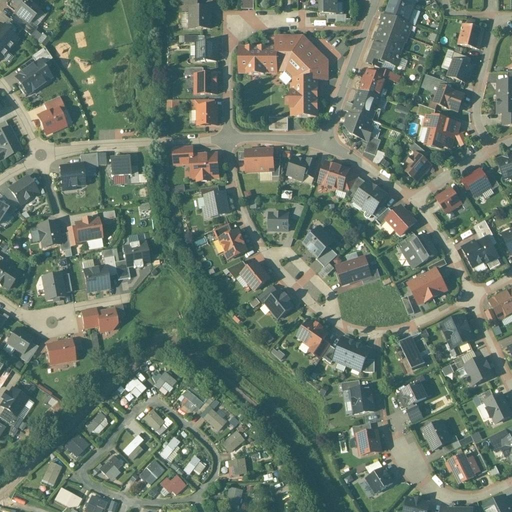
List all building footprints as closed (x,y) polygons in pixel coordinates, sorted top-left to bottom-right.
[(9,0),(21,9),(28,0),(9,0)] [(21,9),(16,15),(24,22),(29,25),(30,23),(41,10),(28,0),(21,9)] [(254,8),(253,0),(240,0),(241,9),(254,8)] [(336,0),(319,0),(320,14),(325,14),(325,16),(328,16),(336,16),(336,0)] [(407,1),(403,0),(391,0),(385,17),(390,18),(408,25),(415,4),(407,1)] [(210,9),(190,9),(190,29),(210,30),(210,9)] [(336,16),(328,16),(327,24),(340,24),(341,16),(336,16)] [(408,25),(390,18),(388,25),(383,23),(381,29),(406,38),(408,32),(408,33),(411,26),(408,25)] [(10,20),(3,29),(15,39),(22,30),(19,28),(10,20)] [(24,22),(19,28),(22,30),(31,38),(38,29),(30,23),(29,25),(24,22)] [(0,26),(0,62),(18,41),(15,39),(3,29),(0,26)] [(482,31),(464,26),(459,46),(477,50),(482,31)] [(406,38),(381,29),(379,35),(383,37),(381,44),(401,51),(404,45),(403,44),(406,38)] [(302,38),(275,38),(275,51),(276,72),(285,72),(294,80),(315,81),(327,81),(327,63),(324,63),(302,41),(302,38)] [(381,44),(376,42),(370,59),(383,64),(384,63),(395,67),(398,61),(399,61),(399,60),(398,59),(401,51),(381,44)] [(204,44),(197,44),(197,62),(216,62),(216,44),(204,44)] [(270,49),(239,49),(239,74),(247,74),(247,76),(264,76),(264,74),(276,74),(276,72),(275,51),(270,51),(270,49)] [(470,59),(453,53),(451,60),(453,61),(468,66),(470,59)] [(383,64),(370,59),(367,65),(380,70),(383,64)] [(468,66),(453,61),(447,78),(466,85),(472,68),(468,66)] [(41,62),(16,78),(28,95),(52,79),(41,62)] [(397,76),(381,70),(378,77),(386,79),(395,83),(397,76)] [(378,77),(367,72),(360,91),(361,91),(379,98),(380,98),(379,98),(386,79),(378,77)] [(203,76),(195,76),(195,77),(195,95),(216,95),(216,86),(214,86),(214,76),(203,76)] [(446,84),(429,77),(427,84),(439,89),(439,87),(444,89),(446,84)] [(315,81),(294,80),(294,86),(292,86),(291,93),(290,93),(290,110),(292,110),(292,118),(317,118),(317,86),(315,86),(315,81)] [(511,83),(507,83),(497,83),(497,99),(511,99),(511,83)] [(444,89),(439,87),(439,89),(433,104),(448,110),(448,109),(457,113),(463,96),(444,89)] [(379,98),(361,91),(354,109),(373,116),(379,98)] [(511,99),(497,99),(497,115),(502,115),(511,115),(511,99)] [(167,100),(167,111),(180,111),(180,100),(167,100)] [(400,106),(397,122),(406,124),(409,107),(400,106)] [(435,111),(419,106),(416,116),(427,119),(427,118),(433,120),(433,119),(435,111)] [(200,108),(198,108),(198,126),(216,126),(216,108),(213,108),(200,108)] [(58,109),(38,118),(46,137),(66,129),(58,109)] [(373,116),(354,109),(352,115),(371,122),(373,116)] [(352,115),(349,114),(344,126),(351,136),(368,142),(370,137),(373,129),(370,128),(372,122),(371,122),(352,115)] [(511,115),(502,115),(502,126),(511,126),(511,115)] [(287,130),(288,118),(269,117),(269,130),(287,130)] [(433,119),(433,120),(427,118),(427,119),(424,127),(430,129),(426,146),(440,149),(440,146),(450,149),(453,135),(455,135),(458,126),(446,123),(446,122),(433,119)] [(5,122),(0,124),(0,132),(8,129),(5,122)] [(0,132),(0,161),(20,151),(8,129),(0,132)] [(380,141),(370,137),(368,142),(379,146),(380,141)] [(379,146),(368,142),(364,153),(375,157),(376,152),(379,146)] [(428,156),(414,144),(409,150),(415,155),(416,155),(423,161),(428,156)] [(216,156),(192,157),(191,149),(174,150),(174,165),(191,164),(192,175),(197,175),(197,181),(199,181),(200,183),(207,182),(208,181),(209,181),(209,179),(217,178),(216,156)] [(272,151),(245,152),(245,153),(238,153),(239,162),(246,161),(246,173),(272,172),(273,172),(273,160),(272,151)] [(385,155),(376,152),(375,157),(373,162),(378,165),(385,155)] [(82,169),(98,168),(97,155),(80,157),(81,166),(82,166),(82,169)] [(423,161),(416,155),(415,155),(412,159),(411,158),(406,165),(402,170),(416,183),(424,173),(425,173),(427,171),(427,170),(430,167),(423,161)] [(511,155),(497,161),(500,169),(497,174),(503,177),(504,180),(507,179),(511,181),(511,155)] [(306,163),(293,158),(287,176),(293,178),(293,180),(302,183),(304,176),(314,179),(319,164),(307,160),(306,163)] [(128,159),(110,160),(111,178),(129,177),(128,159)] [(280,160),(273,160),(273,172),(272,172),(272,178),(279,178),(280,160)] [(443,160),(438,164),(441,169),(446,165),(443,160)] [(348,172),(326,164),(319,184),(326,186),(327,189),(331,190),(334,189),(341,192),(342,190),(348,174),(348,172)] [(81,166),(60,168),(63,192),(75,191),(75,188),(84,187),(82,169),(82,166),(81,166)] [(483,176),(480,171),(461,183),(466,191),(469,189),(474,198),(490,189),(490,188),(483,176)] [(499,187),(490,172),(483,176),(490,188),(490,189),(491,191),(499,187)] [(358,177),(348,174),(342,190),(349,192),(350,192),(349,192),(358,178),(358,177)] [(27,178),(9,191),(19,206),(38,194),(27,178)] [(358,178),(349,192),(350,192),(357,198),(367,185),(358,178)] [(357,198),(354,203),(355,203),(353,205),(353,207),(359,211),(361,211),(363,209),(372,216),(379,205),(382,207),(387,200),(385,198),(385,197),(367,184),(367,185),(357,198)] [(461,205),(451,190),(435,200),(445,215),(461,205)] [(224,195),(206,199),(208,209),(203,210),(205,219),(227,214),(224,195)] [(299,221),(301,206),(295,205),(293,220),(299,221)] [(11,206),(6,210),(7,211),(6,213),(11,217),(17,212),(11,206)] [(393,215),(386,221),(387,222),(401,236),(414,224),(400,208),(393,215)] [(388,209),(375,222),(380,227),(387,222),(386,221),(393,215),(388,209)] [(289,215),(269,215),(268,236),(289,236),(289,215)] [(90,220),(82,221),(82,222),(82,223),(75,225),(75,228),(78,243),(79,243),(101,239),(97,221),(90,222),(90,221),(90,220)] [(484,222),(473,229),(480,242),(487,239),(492,236),(484,222)] [(57,224),(38,227),(40,234),(39,234),(40,243),(41,242),(42,249),(60,246),(59,236),(57,224)] [(229,225),(213,232),(217,241),(219,240),(233,234),(229,225)] [(75,228),(66,230),(67,235),(69,247),(79,246),(79,243),(78,243),(75,228)] [(320,229),(315,234),(309,232),(304,243),(305,244),(304,245),(309,250),(308,250),(312,254),(313,254),(317,259),(318,258),(328,248),(333,243),(320,229)] [(238,232),(233,234),(219,240),(228,261),(239,256),(239,255),(246,252),(238,232)] [(511,233),(511,232),(502,236),(510,255),(511,254),(511,233)] [(67,235),(59,236),(60,246),(61,253),(70,251),(69,247),(67,235)] [(414,235),(399,245),(402,250),(417,240),(414,235)] [(418,266),(419,267),(437,255),(424,236),(417,240),(402,250),(401,251),(413,270),(418,266)] [(480,242),(475,245),(474,242),(462,249),(473,269),(484,263),(485,265),(498,259),(487,239),(480,242)] [(145,244),(138,246),(138,244),(129,245),(130,247),(123,248),(125,262),(126,268),(127,268),(133,267),(133,269),(142,267),(142,265),(148,264),(145,244)] [(328,248),(318,258),(316,261),(324,269),(337,257),(328,248)] [(113,258),(103,259),(104,268),(105,268),(106,277),(116,275),(114,264),(113,258)] [(358,262),(336,269),(342,287),(361,280),(369,278),(367,274),(364,265),(367,264),(365,258),(358,260),(358,262)] [(444,261),(428,269),(431,274),(446,266),(444,261)] [(125,262),(114,264),(116,275),(117,282),(129,279),(127,268),(126,268),(125,262)] [(0,264),(0,286),(2,288),(2,286),(9,291),(19,275),(12,271),(13,270),(8,266),(7,268),(0,263),(0,264)] [(243,263),(227,270),(235,281),(241,276),(248,270),(243,263)] [(248,270),(241,276),(254,292),(269,280),(256,264),(248,270)] [(104,268),(83,272),(87,293),(109,289),(106,277),(105,268),(104,268)] [(377,271),(367,274),(369,278),(361,280),(363,286),(380,280),(377,271)] [(440,295),(446,292),(436,272),(408,286),(418,306),(425,303),(425,304),(440,296),(440,295)] [(43,281),(46,302),(65,298),(64,294),(61,277),(61,276),(52,277),(52,280),(43,281)] [(68,276),(61,277),(64,294),(72,293),(68,276)] [(272,287),(258,298),(264,306),(266,304),(266,303),(277,294),(272,287)] [(511,290),(501,296),(511,315),(511,314),(511,290)] [(289,302),(284,297),(280,292),(277,294),(266,303),(266,304),(272,311),(271,311),(271,314),(274,318),(277,319),(278,320),(293,308),(288,303),(289,302)] [(501,296),(489,303),(499,321),(511,315),(501,296)] [(402,300),(408,317),(414,314),(407,298),(402,300)] [(95,310),(81,313),(84,329),(98,327),(96,315),(96,314),(95,310)] [(96,314),(96,315),(98,327),(99,333),(110,331),(116,324),(114,311),(96,314)] [(0,319),(0,329),(1,330),(8,318),(3,315),(0,319)] [(463,316),(441,326),(448,344),(446,345),(451,351),(473,341),(466,325),(467,325),(463,316)] [(495,320),(489,323),(492,329),(498,326),(495,320)] [(315,327),(309,322),(298,338),(304,343),(303,344),(310,349),(311,348),(315,351),(316,351),(322,342),(327,335),(321,331),(322,329),(316,325),(315,327)] [(16,329),(6,344),(23,355),(33,340),(16,329)] [(90,335),(93,352),(99,351),(96,334),(90,335)] [(411,338),(399,345),(412,372),(425,366),(422,360),(414,344),(411,338)] [(431,356),(423,339),(422,340),(414,344),(422,360),(430,356),(431,356)] [(347,367),(356,345),(342,340),(337,352),(333,361),(347,367)] [(71,341),(56,344),(56,345),(46,347),(49,365),(75,361),(71,341)] [(322,342),(316,351),(315,351),(312,355),(320,361),(322,359),(330,347),(322,342)] [(369,351),(356,345),(347,367),(360,372),(364,363),(369,351)] [(330,347),(322,359),(330,365),(333,361),(337,352),(330,347)] [(16,356),(10,363),(17,370),(24,364),(16,356)] [(461,358),(453,362),(458,371),(465,368),(464,367),(465,367),(461,358)] [(465,367),(464,367),(465,368),(470,377),(467,379),(471,387),(474,386),(491,378),(488,371),(489,371),(489,370),(488,371),(485,366),(486,365),(485,365),(482,359),(465,367)] [(368,361),(368,363),(364,363),(360,372),(365,374),(374,374),(374,361),(368,361)] [(450,367),(442,369),(444,376),(452,373),(450,367)] [(170,387),(174,382),(163,373),(154,384),(159,388),(164,382),(170,387)] [(421,377),(416,379),(418,385),(419,385),(424,382),(421,377)] [(140,394),(144,389),(133,379),(124,388),(129,392),(133,388),(140,394)] [(359,382),(341,385),(342,393),(351,392),(350,391),(360,390),(359,382)] [(418,385),(401,393),(408,408),(426,399),(419,385),(418,385)] [(27,400),(12,390),(8,396),(5,394),(1,399),(4,401),(0,407),(4,409),(15,417),(16,417),(27,400)] [(360,390),(350,391),(351,392),(354,416),(374,413),(371,392),(360,393),(360,390)] [(201,403),(185,391),(181,396),(185,400),(182,404),(191,411),(194,408),(196,410),(201,403)] [(490,391),(477,397),(481,406),(485,404),(485,403),(494,399),(490,391)] [(494,399),(485,403),(485,404),(488,410),(486,411),(490,419),(492,418),(495,425),(511,417),(501,396),(494,399)] [(15,417),(4,409),(0,414),(0,419),(13,428),(19,419),(16,417),(15,417)] [(224,423),(210,410),(201,420),(216,433),(224,423)] [(151,412),(142,420),(154,432),(162,423),(151,412)] [(104,419),(98,414),(83,430),(88,435),(104,419)] [(8,426),(0,420),(0,427),(5,431),(8,426)] [(432,425),(431,427),(423,432),(428,443),(429,443),(434,451),(441,448),(442,447),(450,443),(450,442),(450,440),(444,430),(442,430),(439,424),(438,424),(435,423),(432,425)] [(370,425),(352,428),(354,437),(357,437),(357,436),(372,433),(370,425)] [(15,430),(8,426),(5,431),(12,435),(15,430)] [(504,431),(489,439),(493,448),(502,444),(501,443),(509,440),(504,431)] [(234,432),(220,444),(229,455),(243,441),(234,432)] [(372,433),(357,436),(357,437),(360,457),(380,453),(376,432),(372,433)] [(87,446),(75,435),(63,447),(75,459),(87,446)] [(121,452),(126,457),(141,441),(136,437),(121,452)] [(461,448),(456,437),(450,440),(450,442),(450,443),(454,451),(461,448)] [(511,438),(509,440),(501,443),(502,444),(504,449),(501,451),(505,459),(508,457),(511,463),(511,462),(511,438)] [(177,443),(171,439),(158,455),(163,460),(177,443)] [(450,443),(442,447),(441,448),(445,456),(454,451),(450,443)] [(480,456),(471,460),(478,473),(477,474),(478,477),(488,472),(480,456)] [(112,457),(98,470),(103,475),(112,466),(114,468),(119,463),(112,457)] [(463,457),(449,463),(459,485),(473,478),(472,476),(477,474),(478,473),(471,460),(466,463),(463,457)] [(197,461),(192,458),(182,471),(187,475),(197,461)] [(154,459),(138,475),(149,486),(164,471),(154,459)] [(226,462),(227,468),(236,467),(237,476),(245,474),(243,460),(226,462)] [(60,468),(48,463),(40,480),(52,486),(60,468)] [(378,463),(366,468),(371,476),(382,469),(378,463)] [(371,476),(366,480),(375,495),(392,484),(383,469),(382,469),(371,476)] [(174,495),(184,487),(174,477),(164,487),(174,495)] [(224,507),(239,509),(242,489),(227,487),(224,507)] [(78,501),(60,491),(56,497),(75,507),(78,501)] [(105,503),(90,497),(82,511),(91,511),(94,507),(102,510),(105,503)] [(511,511),(504,497),(483,507),(485,511),(511,511)] [(415,501),(407,499),(404,511),(426,511),(429,504),(421,503),(422,501),(415,500),(415,501)]
